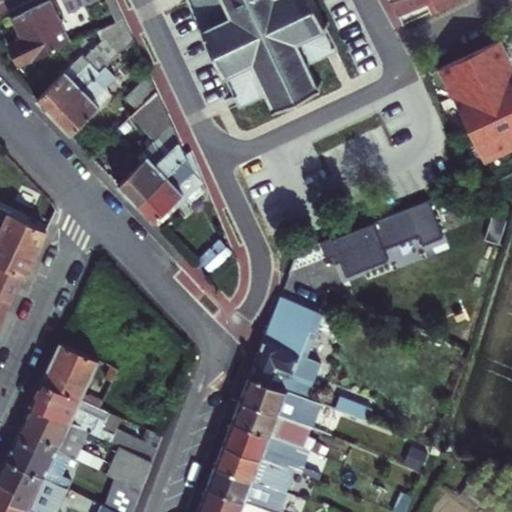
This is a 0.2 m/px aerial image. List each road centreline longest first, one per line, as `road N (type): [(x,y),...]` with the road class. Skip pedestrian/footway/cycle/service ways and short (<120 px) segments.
road 1 (residential): [(215,163),(391,82),(399,64),(393,50)]
road 2 (residential): [(0,394),(89,204)]
road 3 (residential): [(215,163),(259,259),(255,296),(218,339)]
road 4 (residential): [(89,204),(218,339)]
road 5 (residential): [(218,339),(152,511)]
road 6 (residential): [(140,0),(215,163)]
road 7 (residential): [(0,106),(89,204)]
